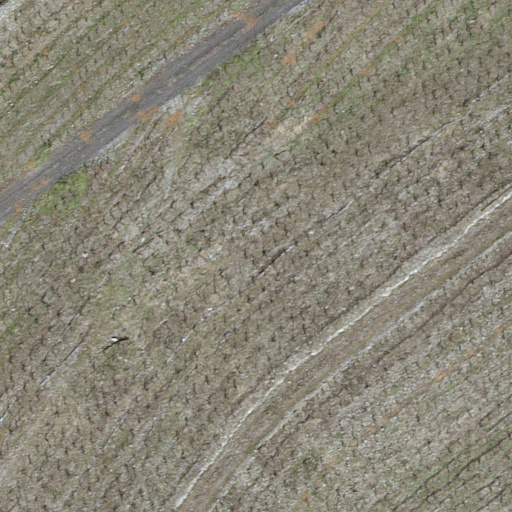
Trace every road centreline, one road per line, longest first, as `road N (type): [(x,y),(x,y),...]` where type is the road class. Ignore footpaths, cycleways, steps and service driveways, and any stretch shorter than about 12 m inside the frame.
road 1 (track): [(511,212),(273,409),(197,511)]
road 2 (track): [(302,0),(0,211)]
